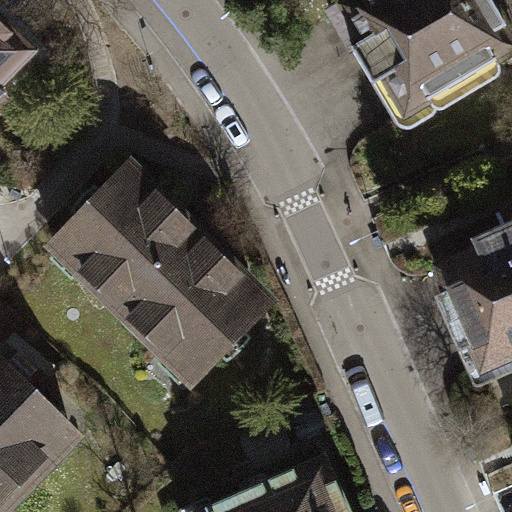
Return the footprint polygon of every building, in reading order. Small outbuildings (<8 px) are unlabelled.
[(511,50),(511,35),(490,0),(353,0),(329,15),(394,122),(511,50)] [(0,21),(0,97),(4,94),(0,89),(0,79),(29,50),(0,21)] [(129,166),(55,241),(194,377),(258,313),(228,284),(239,274),(129,166)] [(477,249),(435,267),(479,367),(511,352),(511,222),(473,239),(477,249)] [(0,511),(0,500),(70,428),(0,359),(0,511)] [(347,511),(324,457),(208,505),(210,511),(347,511)]
